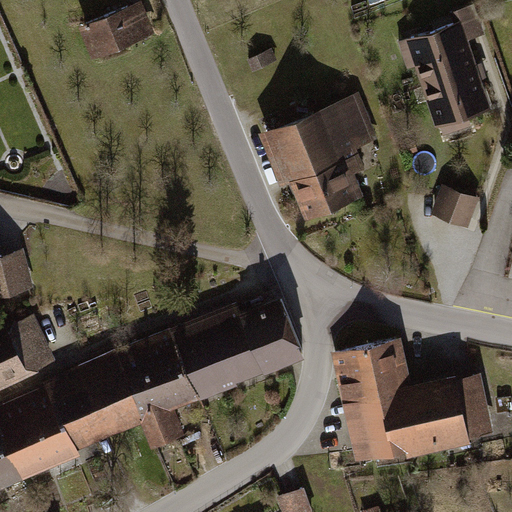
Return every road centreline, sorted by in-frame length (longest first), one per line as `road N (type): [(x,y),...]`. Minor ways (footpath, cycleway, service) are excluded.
road 1 (residential): [(0,394),(289,269)]
road 2 (residential): [(175,0),(289,269)]
road 3 (residential): [(310,307),(322,363),(307,441),(175,511)]
road 4 (residential): [(310,307),(511,334)]
